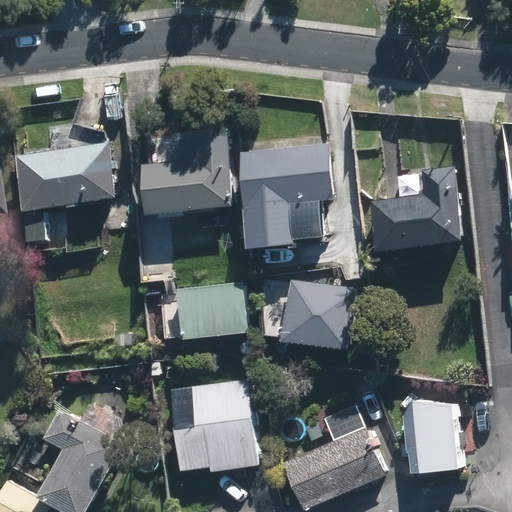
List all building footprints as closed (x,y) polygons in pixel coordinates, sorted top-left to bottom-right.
[(233,198),(227,135),(203,137),(205,162),(149,167),(153,206),(233,198)] [(109,144),(23,156),(29,202),(115,190),(109,144)] [(328,144),(248,153),(257,238),(294,234),(289,195),(333,190),(328,144)] [(461,233),(454,168),(429,170),(432,196),(378,202),(382,242),(461,233)] [(177,229),(142,232),(145,264),(180,261),(177,229)] [(196,244),(189,245),(190,257),(197,256),(196,244)] [(185,288),(191,338),(253,330),(247,281),(185,288)] [(265,466),(256,377),(179,385),(187,468),(217,465),(218,471),(265,466)] [(473,461),(464,398),(412,404),(420,468),(473,461)] [(121,443),(63,415),(53,434),(68,441),(44,489),(87,510),(121,443)] [(383,469),(366,431),(292,463),(309,501),(383,469)] [(42,511),(47,505),(11,483),(0,500),(0,511),(42,511)]
